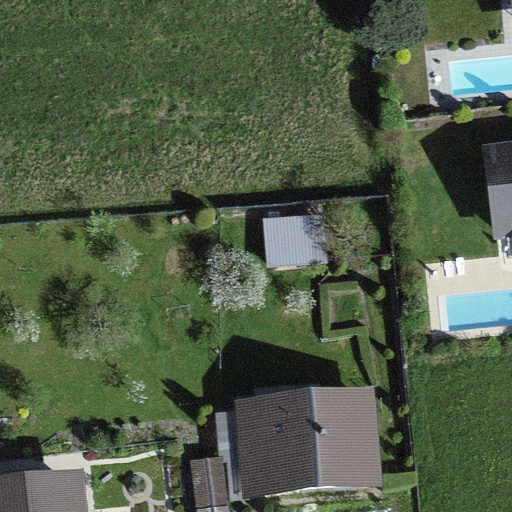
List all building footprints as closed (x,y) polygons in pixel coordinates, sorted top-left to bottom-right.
[(511,158),(488,161),(497,237),(511,235),(511,158)] [(268,270),(319,267),(315,224),(265,228),(268,270)] [(239,438),(242,438),(243,455),(257,454),(261,496),(368,486),(361,404),(237,414),(239,438)] [(188,467),(193,511),(223,511),(217,463),(188,467)] [(0,511),(71,511),(69,489),(0,496),(0,511)]
